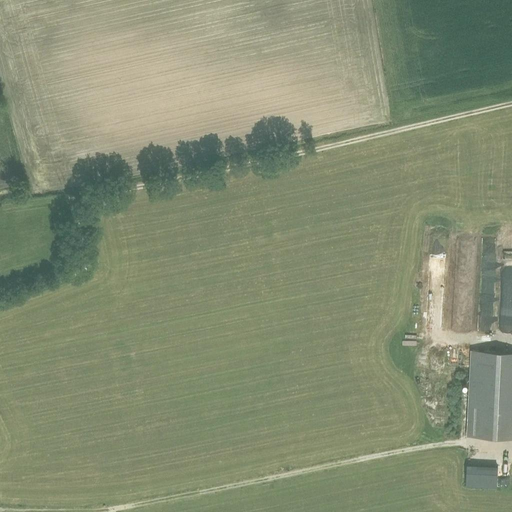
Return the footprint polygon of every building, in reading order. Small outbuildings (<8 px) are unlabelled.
[(474,275),(475,245),(466,245),(465,274),(474,275)] [(498,253),(488,252),(487,267),(498,267),(498,253)] [(479,287),(478,279),(473,279),(473,275),(463,275),(464,288),(479,287)] [(488,276),(488,289),(497,288),(496,276),(488,276)] [(468,434),(511,436),(511,351),(472,350),(468,434)]
